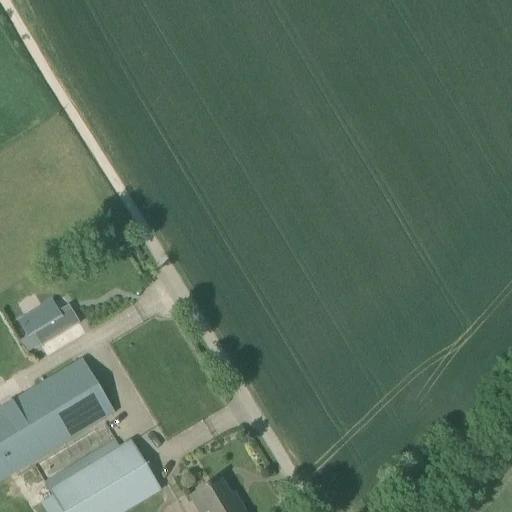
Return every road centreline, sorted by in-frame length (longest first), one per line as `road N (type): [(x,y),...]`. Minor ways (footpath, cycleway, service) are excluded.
road 1 (track): [(164,265),(4,0)]
road 2 (unclassified): [(314,511),(164,265)]
road 3 (track): [(511,381),(410,511)]
